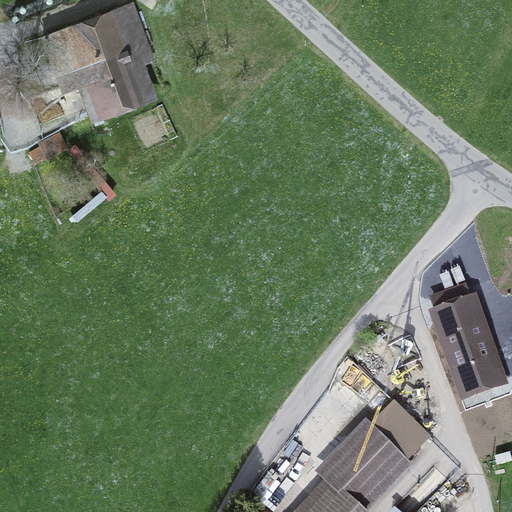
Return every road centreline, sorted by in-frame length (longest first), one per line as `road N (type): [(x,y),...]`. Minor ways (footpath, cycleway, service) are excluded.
road 1 (unclassified): [(488,177),(318,369),(230,511)]
road 2 (unclassified): [(488,177),(289,0)]
road 3 (unknown): [(379,301),(410,320),(490,511)]
